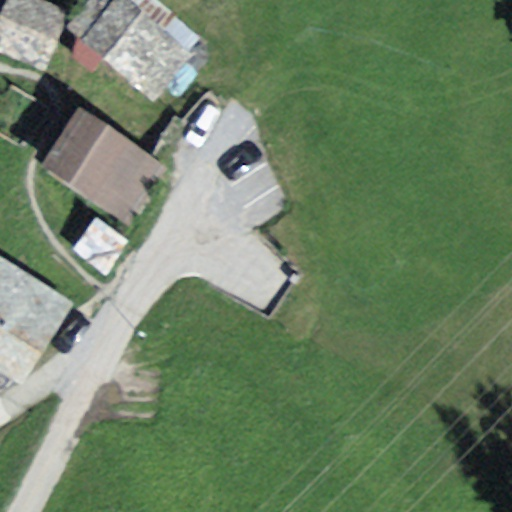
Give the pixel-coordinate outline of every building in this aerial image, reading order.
[(59,14),(33,0),(8,0),(0,15),(0,46),(32,63),(59,14)] [(201,46),(136,0),(86,0),(69,24),(116,58),(105,74),(155,110),(201,46)] [(172,153),(88,100),(49,161),(134,215),(172,153)] [(0,259),(0,356),(32,377),(76,308),(0,259)] [(0,463),(13,442),(0,433),(0,463)]
